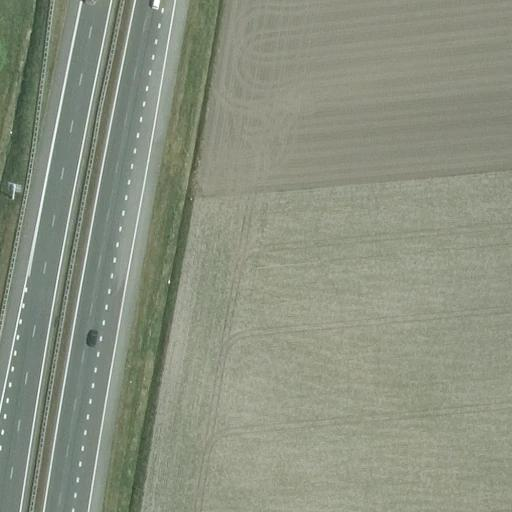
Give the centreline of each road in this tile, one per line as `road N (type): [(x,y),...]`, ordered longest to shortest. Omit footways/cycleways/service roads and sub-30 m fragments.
road 1 (motorway): [(58,511),(152,0)]
road 2 (motorway): [(97,0),(6,511)]
